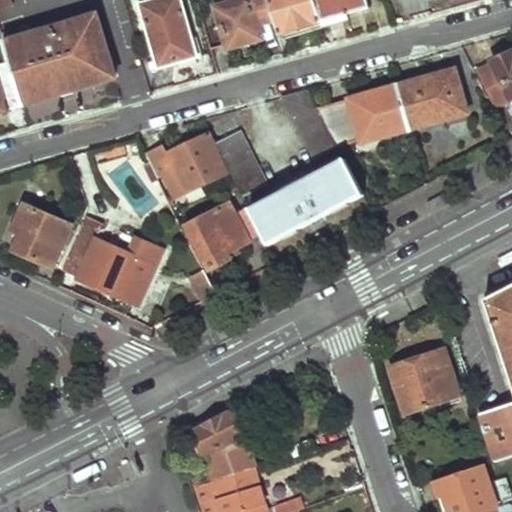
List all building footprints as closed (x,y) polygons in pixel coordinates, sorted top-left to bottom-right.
[(12,0),(0,0),(0,9),(14,5),(12,0)] [(181,0),(162,0),(144,5),(161,68),(198,58),(181,0)] [(248,0),(249,1),(214,10),(225,48),(260,39),(256,23),(274,17),(269,0),(248,0)] [(314,0),(269,0),(274,17),(280,36),(322,23),(314,0)] [(314,0),(322,23),(370,9),(366,0),(314,0)] [(11,66),(22,103),(118,77),(100,15),(5,41),(11,66)] [(511,52),(495,61),(495,64),(481,72),(499,104),(511,98),(511,52)] [(0,109),(22,103),(11,66),(0,69),(0,109)] [(398,85),(412,128),(465,112),(452,71),(398,85)] [(325,107),(345,147),(412,128),(398,85),(325,107)] [(309,90),(283,98),(314,158),(338,147),(339,149),(345,147),(325,107),(318,108),(309,90)] [(216,142),(244,196),(268,183),(240,129),(216,142)] [(149,153),(161,178),(178,170),(188,191),(228,171),(210,134),(169,153),(165,145),(149,153)] [(124,143),(104,148),(107,160),(127,155),(124,143)] [(263,235),(269,246),(363,196),(344,160),(250,209),(263,235)] [(195,205),(202,201),(197,191),(190,195),(195,205)] [(445,194),(429,202),(432,208),(448,200),(445,194)] [(250,209),(249,206),(237,212),(232,204),(189,227),(213,268),(241,254),(238,247),(263,235),(250,209)] [(73,226),(25,205),(13,232),(23,236),(16,252),(54,269),(73,226)] [(104,225),(89,219),(65,272),(140,306),(166,251),(137,239),(129,254),(98,239),(104,225)] [(219,298),(205,271),(195,277),(208,303),(219,298)] [(511,285),(483,299),(511,383),(511,285)] [(391,368),(406,414),(433,405),(436,411),(462,402),(445,350),(391,368)] [(511,403),(479,415),(495,463),(511,457),(511,403)] [(232,410),(189,433),(191,438),(196,436),(211,481),(251,467),(232,410)] [(195,459),(186,463),(194,487),(203,483),(195,459)] [(203,483),(194,487),(202,511),(265,511),(251,467),(211,481),(203,483)] [(438,488),(444,511),(489,511),(495,510),(497,509),(484,468),(445,481),(438,488)] [(273,511),(304,511),(305,511),(302,499),(272,505),(273,511)]
